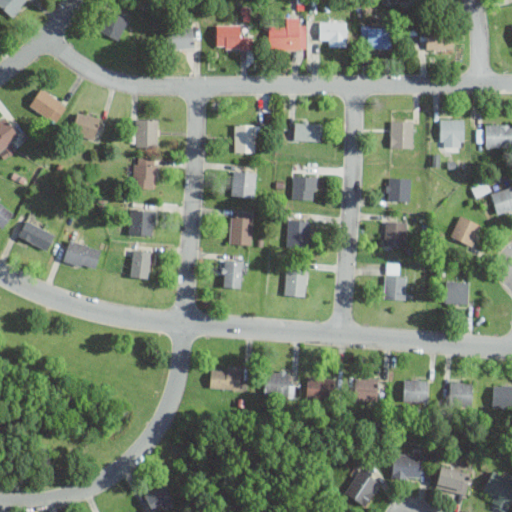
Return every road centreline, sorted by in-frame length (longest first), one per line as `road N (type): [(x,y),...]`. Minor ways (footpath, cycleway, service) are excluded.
road 1 (residential): [(194,86),(183,318),(170,403),(134,459),(96,487),(58,502),(0,502)]
road 2 (residential): [(511,349),(134,317),(0,272)]
road 3 (residential): [(511,82),(145,85),(103,78),(47,40)]
road 4 (residential): [(354,83),(340,335)]
